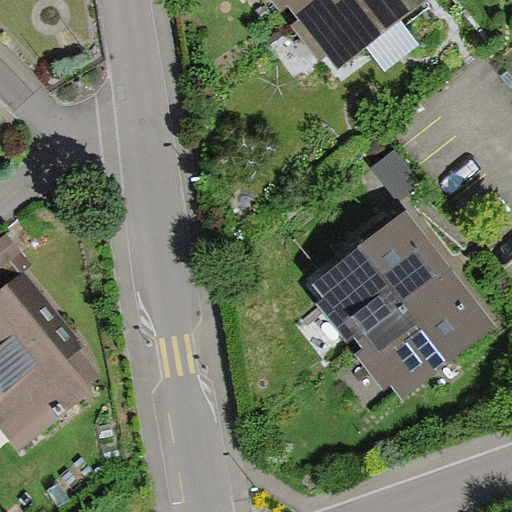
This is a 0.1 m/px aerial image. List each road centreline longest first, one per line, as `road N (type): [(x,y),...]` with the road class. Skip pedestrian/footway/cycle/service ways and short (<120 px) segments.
road 1 (residential): [(134,108),(206,511)]
road 2 (residential): [(511,471),(392,511)]
